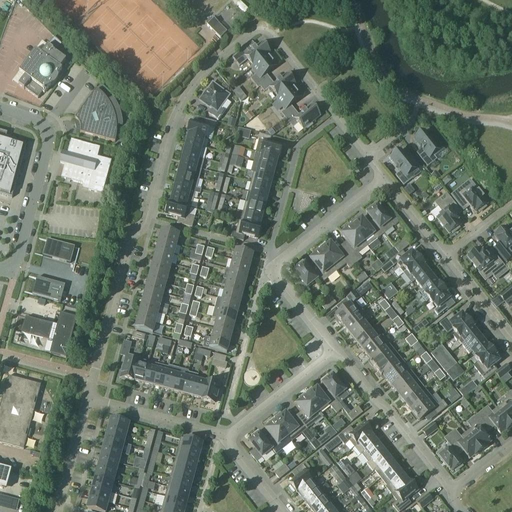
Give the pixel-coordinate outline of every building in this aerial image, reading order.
[(236,2),(232,6),(240,14),(244,10),(236,2)] [(217,24),(213,20),(206,27),(211,31),(220,39),(226,33),(217,24)] [(244,50),(232,59),(238,68),(246,61),(252,68),(250,70),(269,55),(260,45),(248,54),(244,50)] [(65,62),(52,52),(52,51),(47,47),(40,56),(34,51),(18,74),(19,74),(22,71),(26,74),(17,87),(23,91),(24,90),(37,100),(42,93),(43,94),(44,94),(44,93),(45,93),(49,87),(50,88),(52,87),(54,85),(55,84),(56,82),(57,80),(57,78),(56,77),(61,71),(59,70),(65,62)] [(257,90),(269,81),(265,76),(275,68),(273,64),(275,63),(270,57),(268,58),(267,57),(269,56),(269,55),(250,70),(255,76),(249,81),(257,90)] [(228,84),(233,91),(248,80),(243,73),(228,84)] [(275,101),(294,86),(285,76),(273,86),(269,81),(257,90),(259,89),(263,94),(269,89),(277,100),(275,101)] [(217,122),(224,113),(219,110),(228,97),(211,85),(207,91),(206,91),(201,97),(202,97),(199,102),(211,110),(207,115),(217,122)] [(284,120),(294,112),(290,107),(300,99),(292,88),(294,87),(294,86),(275,101),(283,112),(280,115),(284,120)] [(74,119),(75,120),(76,121),(77,122),(73,125),(74,126),(75,127),(75,128),(75,130),(80,129),(80,131),(79,132),(79,134),(114,143),(115,137),(116,133),(116,128),(116,126),(122,126),(121,119),(120,113),(117,106),(114,101),(112,98),(107,102),(103,97),(101,95),(99,92),(95,90),(74,119)] [(294,112),(284,120),(292,130),(297,125),(303,131),(304,130),(306,132),(312,127),(311,125),(319,118),(310,107),(298,117),(294,112)] [(245,113),(241,117),(245,122),(250,119),(245,113)] [(188,125),(186,133),(187,133),(186,135),(205,140),(211,141),(214,130),(215,124),(204,121),(202,126),(190,123),(189,125),(188,125)] [(6,134),(0,132),(0,195),(11,199),(25,148),(12,144),(13,140),(10,138),(8,144),(4,143),(6,134)] [(427,168),(436,161),(432,156),(439,151),(424,132),(413,141),(423,154),(418,158),(427,168)] [(204,140),(205,140),(186,135),(188,136),(185,145),(200,149),(203,140),(204,140)] [(257,141),(254,153),(261,155),(277,159),(278,160),(279,157),(280,158),(282,150),(281,150),(281,147),(269,144),(270,138),(259,135),(257,141)] [(336,151),(341,143),(334,138),(329,147),(336,151)] [(96,158),(99,149),(70,141),(66,155),(62,154),(59,164),(64,165),(60,179),(83,185),(82,190),(101,195),(110,162),(96,158)] [(205,151),(200,149),(185,145),(182,155),(203,160),(205,151)] [(400,151),(389,160),(399,172),(394,176),(403,187),(412,179),(409,175),(415,170),(414,168),(416,166),(410,160),(409,162),(400,151)] [(255,154),(252,163),(259,165),(275,169),(277,161),(276,161),(277,159),(261,155),(254,153),(255,154)] [(200,170),(203,160),(182,155),(180,165),(200,170)] [(252,163),(250,172),(253,173),(253,174),(271,179),(272,176),(273,177),(275,169),(259,165),(252,163)] [(197,180),(200,170),(180,165),(177,175),(197,180)] [(436,173),(430,177),(435,183),(440,179),(436,173)] [(271,181),(271,179),(252,174),(250,184),(270,189),(272,181),(271,181)] [(177,175),(175,185),(195,190),(197,180),(177,175)] [(462,188),(451,197),(460,208),(466,204),(472,212),(473,212),(475,214),(477,212),(478,213),(485,208),(484,207),(486,205),(481,199),(482,198),(477,193),(476,193),(474,189),(469,182),(462,188)] [(268,196),(270,189),(250,184),(247,194),(266,199),(267,196),(268,196)] [(200,191),(195,190),(175,185),(172,194),(192,200),(193,195),(198,196),(200,191)] [(436,189),(428,193),(432,202),(440,198),(436,189)] [(189,210),(192,200),(172,194),(169,204),(168,203),(168,204),(189,210)] [(266,201),(266,199),(247,194),(245,203),(264,209),(267,201),(266,201)] [(452,215),(457,211),(445,196),(435,204),(442,214),(436,219),(439,223),(438,224),(443,229),(448,235),(451,233),(452,234),(458,230),(457,228),(459,227),(458,224),(459,223),(452,215)] [(263,216),(264,209),(245,203),(242,213),(261,218),(261,216),(263,216)] [(187,217),(189,210),(168,204),(167,206),(166,205),(164,213),(165,213),(165,216),(177,219),(176,225),(191,229),(194,219),(187,217)] [(371,207),(364,213),(374,225),(383,236),(398,223),(391,215),(390,213),(385,217),(379,210),(380,209),(379,208),(378,208),(377,207),(375,204),(371,207)] [(260,220),(261,218),(242,213),(239,223),(238,222),(238,223),(260,229),(260,228),(259,228),(261,221),(260,220)] [(355,220),(349,225),(367,248),(383,236),(374,225),(368,229),(361,219),(357,222),(355,220)] [(230,229),(228,221),(218,224),(220,232),(230,229)] [(259,230),(260,229),(238,223),(235,234),(232,234),(231,239),(242,242),(244,237),(256,240),(257,238),(258,238),(260,231),(259,230)] [(357,256),(367,248),(349,225),(342,230),(344,233),(340,236),(348,245),(342,249),(355,265),(361,260),(357,256)] [(494,240),(501,248),(496,252),(505,264),(511,258),(511,251),(510,249),(511,247),(511,236),(510,234),(509,234),(504,228),(502,230),(501,229),(495,234),(496,235),(493,237),(495,239),(494,240)] [(158,242),(175,247),(178,236),(162,232),(160,231),(160,232),(158,242)] [(74,249),(46,241),(38,239),(38,240),(46,242),(42,257),(34,254),(34,255),(41,258),(69,265),(73,266),(71,272),(72,273),(78,250),(74,249)] [(401,253),(408,247),(403,241),(393,249),(398,255),(401,253)] [(173,256),(175,247),(158,242),(155,252),(173,256)] [(355,265),(342,249),(337,254),(329,244),(326,247),(324,245),(317,250),(336,273),(345,265),(348,270),(355,265)] [(487,259),(480,251),(478,249),(475,251),(474,250),(468,255),(469,256),(467,258),(472,264),(471,265),(476,271),(476,270),(479,274),(486,268),(496,281),(506,272),(492,255),(487,259)] [(313,258),(309,261),(317,270),(311,274),(320,285),(326,281),(325,280),(335,272),(335,273),(336,273),(317,250),(311,255),(313,258)] [(232,262),(249,266),(252,256),(236,251),(234,251),(234,252),(232,262)] [(170,266),(173,256),(155,252),(152,261),(170,266)] [(420,261),(416,257),(415,258),(411,253),(405,257),(401,253),(398,255),(398,256),(389,263),(380,270),(384,275),(393,267),(396,265),(400,270),(399,270),(403,275),(420,261)] [(167,276),(170,266),(152,261),(150,271),(167,276)] [(420,261),(403,275),(410,284),(414,281),(426,272),(423,267),(424,266),(420,261)] [(247,276),(249,266),(232,262),(229,271),(247,276)] [(297,270),(293,273),(301,283),(296,287),(298,289),(301,293),(316,281),(319,286),(320,285),(311,274),(302,262),(295,268),(297,270)] [(225,270),(222,280),(226,281),(244,286),(247,276),(229,271),(225,270)] [(165,286),(167,276),(150,271),(147,281),(165,286)] [(419,293),(434,281),(426,272),(414,281),(421,291),(418,293),(419,293)] [(354,288),(361,282),(358,278),(350,284),(354,288)] [(36,279),(31,296),(60,304),(64,287),(36,279)] [(162,296),(165,286),(147,281),(144,291),(162,296)] [(241,296),(244,286),(226,281),(224,291),(241,296)] [(425,303),(442,290),(439,285),(438,286),(434,281),(419,293),(422,298),(421,299),(425,303)] [(380,293),(388,302),(397,295),(390,286),(380,293)] [(503,303),(511,295),(511,288),(511,287),(498,297),(503,303)] [(442,290),(425,303),(425,304),(428,301),(432,306),(433,305),(436,310),(433,312),(437,317),(446,309),(443,305),(449,300),(445,295),(446,294),(442,290)] [(160,306),(162,296),(144,291),(142,301),(160,306)] [(239,306),(241,296),(224,291),(221,301),(239,306)] [(342,327),(362,311),(356,302),(360,299),(355,293),(345,301),(348,306),(334,317),(342,327)] [(331,299),(320,307),(325,313),(335,305),(331,299)] [(216,300),(214,309),(236,316),(239,306),(221,301),(216,300)] [(157,315),(160,306),(142,301),(139,311),(157,315)] [(491,301),(487,306),(492,310),(496,305),(491,301)] [(377,307),(380,310),(386,305),(384,302),(377,307)] [(380,310),(383,314),(389,309),(386,305),(380,310)] [(214,309),(211,319),(216,321),(234,325),(236,316),(214,309)] [(394,312),(399,319),(403,316),(398,309),(394,312)] [(164,317),(157,315),(139,311),(137,320),(154,325),(161,327),(164,317)] [(349,335),(369,319),(362,311),(342,327),(349,335)] [(25,319),(21,335),(48,342),(52,343),(49,355),(65,359),(76,319),(60,314),(56,327),(25,319)] [(442,323),(439,325),(447,335),(452,331),(455,335),(470,324),(466,319),(465,320),(461,315),(455,320),(451,315),(442,323)] [(396,318),(391,322),(394,326),(399,322),(396,318)] [(355,344),(371,331),(365,323),(369,319),(349,335),(355,344)] [(152,335),(154,325),(137,320),(134,331),(152,335)] [(231,335),(234,325),(216,321),(213,330),(231,335)] [(455,335),(452,337),(456,342),(457,342),(461,346),(476,334),(472,329),(473,328),(470,324),(455,335)] [(416,325),(411,329),(414,334),(419,330),(416,325)] [(228,345),(231,335),(213,330),(211,340),(228,345)] [(371,331),(355,344),(362,352),(382,336),(378,339),(371,331)] [(144,337),(132,333),(131,339),(143,343),(144,337)] [(468,356),(483,343),(476,334),(461,346),(468,356)] [(382,336),(362,352),(369,361),(389,344),(382,336)] [(411,337),(404,342),(407,346),(414,340),(411,337)] [(426,343),(420,338),(417,341),(422,346),(426,343)] [(205,339),(202,349),(208,350),(226,355),(228,345),(211,340),(205,339)] [(414,340),(407,346),(410,350),(417,344),(414,340)] [(123,343),(120,357),(126,358),(125,361),(123,369),(122,369),(121,375),(120,380),(132,383),(138,360),(127,357),(130,345),(123,343)] [(475,366),(492,352),(488,347),(487,348),(483,343),(468,356),(471,353),(475,358),(474,359),(477,363),(475,365),(475,366)] [(375,371),(397,354),(389,344),(369,361),(371,363),(369,364),(375,371)] [(475,366),(473,367),(480,377),(484,382),(496,372),(492,367),(499,362),(495,357),(496,357),(492,352),(475,366)] [(384,379),(404,363),(397,354),(375,371),(380,378),(382,377),(384,379)] [(224,364),(225,358),(213,355),(212,361),(224,364)] [(433,360),(437,365),(444,360),(439,355),(433,360)] [(421,363),(425,368),(431,363),(427,358),(421,363)] [(142,385),(148,362),(138,360),(132,383),(133,382),(142,385)] [(437,365),(442,371),(448,366),(444,360),(437,365)] [(142,385),(152,387),(158,365),(148,362),(142,385)] [(391,388),(411,372),(404,363),(384,379),(391,388)] [(158,365),(152,387),(162,390),(166,374),(168,368),(158,365)] [(166,374),(162,390),(172,392),(176,376),(178,369),(168,366),(168,368),(166,374)] [(505,366),(494,375),(498,381),(510,372),(505,366)] [(463,375),(459,369),(448,378),(452,384),(463,375)] [(397,396),(418,380),(411,372),(391,388),(397,396)] [(191,398),(196,381),(197,376),(187,373),(186,379),(182,395),(191,398)] [(435,380),(439,384),(445,379),(441,375),(435,380)] [(182,395),(186,379),(176,376),(172,392),(182,395)] [(326,377),(319,383),(329,395),(341,410),(346,416),(350,413),(341,402),(349,397),(345,392),(349,388),(346,385),(345,383),(340,387),(332,377),(328,380),(326,377)] [(25,437),(26,431),(28,432),(35,406),(33,405),(35,399),(36,400),(40,386),(7,378),(4,391),(5,392),(4,397),(2,397),(0,404),(0,444),(23,451),(26,438),(25,437)] [(201,401),(207,380),(206,379),(205,384),(196,381),(191,398),(201,400),(201,401)] [(207,380),(201,401),(213,405),(214,400),(215,400),(217,394),(216,394),(218,386),(217,386),(218,382),(207,380)] [(418,380),(397,396),(404,405),(424,389),(418,380)] [(341,410),(329,395),(323,399),(316,389),(312,392),(310,390),(304,395),(322,418),(318,413),(328,406),(335,415),(341,410)] [(411,413),(431,397),(424,389),(404,405),(411,413)] [(450,398),(447,400),(451,405),(459,399),(455,394),(450,398)] [(511,397),(509,394),(504,398),(506,400),(501,404),(503,406),(497,411),(511,428),(511,427),(511,397)] [(306,431),(322,418),(304,395),(297,400),(299,403),(295,406),(303,415),(297,419),(306,431)] [(241,411),(250,405),(244,397),(235,403),(241,411)] [(431,397),(411,413),(419,423),(433,412),(436,416),(447,408),(442,402),(438,405),(431,397)] [(469,408),(463,400),(458,404),(464,412),(469,408)] [(362,414),(357,408),(350,413),(346,416),(351,423),(362,414)] [(511,428),(497,411),(492,416),(486,409),(477,417),(486,429),(491,425),(499,435),(505,431),(506,432),(511,428)] [(306,431),(297,419),(292,424),(284,414),(281,417),(279,415),(272,420),(291,443),(306,431)] [(481,433),(486,429),(477,417),(467,425),(472,431),(467,436),(480,453),(485,449),(484,447),(490,443),(481,433)] [(107,431),(125,436),(128,425),(115,422),(115,421),(109,420),(108,425),(107,431)] [(268,428),(264,431),(272,440),(266,444),(275,455),(291,443),(272,420),(266,425),(268,428)] [(431,424),(420,433),(425,438),(436,430),(431,424)] [(353,448),(371,434),(369,433),(371,432),(366,426),(365,427),(363,425),(353,433),(349,429),(337,438),(343,446),(348,442),(353,448)] [(123,445),(125,436),(107,431),(104,441),(123,445)] [(275,455),(266,444),(257,433),(250,438),(252,440),(248,443),(256,453),(251,457),(256,463),(271,451),(274,456),(275,455)] [(480,453),(467,436),(460,441),(454,433),(444,440),(451,448),(450,449),(455,454),(460,450),(468,460),(474,456),(474,457),(480,453)] [(359,456),(376,443),(374,441),(375,441),(371,435),(371,434),(353,448),(359,456)] [(177,450),(199,455),(200,450),(201,450),(202,445),(196,443),(196,444),(180,439),(177,450)] [(120,455),(123,445),(104,441),(102,450),(120,455)] [(315,441),(309,445),(315,452),(320,447),(315,441)] [(365,465),(383,451),(378,445),(377,445),(376,443),(359,456),(360,457),(361,456),(367,463),(365,465)] [(454,454),(455,454),(450,449),(443,454),(441,452),(436,456),(449,472),(450,471),(452,473),(454,472),(455,473),(461,468),(460,467),(463,465),(454,454)] [(117,465),(120,455),(102,450),(99,460),(117,465)] [(196,465),(199,455),(177,450),(174,459),(196,465)] [(383,451),(365,465),(372,473),(389,459),(387,458),(388,457),(383,451)] [(194,475),(196,465),(174,459),(172,469),(194,475)] [(380,479),(396,467),(391,461),(390,461),(389,459),(372,473),(373,472),(380,479)] [(115,475),(117,465),(99,460),(96,470),(115,475)] [(332,465),(328,460),(327,461),(323,464),(327,469),(331,466),(332,465)] [(289,472),(296,467),(293,464),(286,469),(289,472)] [(299,476),(288,484),(290,486),(289,487),(294,493),(295,492),(296,494),(311,482),(314,480),(316,478),(311,472),(305,464),(295,472),(299,476)] [(284,466),(273,475),(278,481),(289,472),(286,469),(284,466)] [(386,487),(401,475),(400,473),(401,473),(396,467),(380,479),(386,487)] [(0,489),(1,490),(5,491),(10,472),(7,471),(0,468),(0,489)] [(328,473),(332,478),(339,473),(334,468),(328,473)] [(191,485),(194,475),(172,469),(169,479),(191,485)] [(112,485),(115,475),(96,470),(94,480),(112,485)] [(336,484),(343,479),(339,473),(332,478),(336,484)] [(386,487),(385,488),(391,496),(409,482),(408,482),(404,476),(403,477),(401,475),(386,487)] [(188,495),(191,485),(169,479),(166,489),(188,495)] [(109,495),(112,485),(94,480),(91,490),(109,495)] [(311,482),(296,494),(297,494),(301,500),(302,499),(304,501),(316,491),(320,488),(314,480),(311,482)] [(409,482),(391,496),(396,503),(391,506),(395,511),(400,511),(410,505),(406,500),(417,492),(415,490),(416,489),(411,483),(410,484),(409,482)] [(316,491),(304,501),(305,503),(304,504),(309,510),(325,497),(326,496),(320,488),(316,491)] [(186,505),(188,495),(166,489),(164,499),(186,505)] [(107,505),(109,495),(91,490),(88,500),(107,505)] [(421,511),(432,502),(427,496),(416,505),(421,511)] [(322,511),(332,505),(325,497),(309,510),(310,511),(322,511)] [(173,511),(183,511),(186,505),(164,499),(161,509),(173,511)] [(93,511),(104,511),(107,505),(88,500),(86,510),(93,511)]
